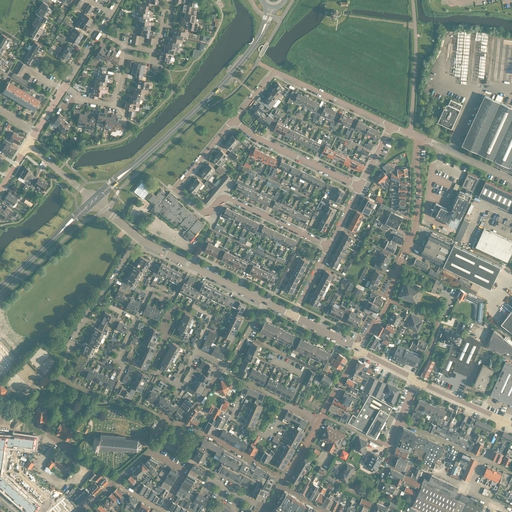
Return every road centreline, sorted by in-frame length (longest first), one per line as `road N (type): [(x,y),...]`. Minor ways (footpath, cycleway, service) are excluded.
road 1 (residential): [(329,246),(228,198),(204,212),(179,193),(232,119)]
road 2 (secondary): [(94,201),(206,99),(257,40)]
road 3 (residential): [(390,299),(417,219),(418,136)]
road 4 (residential): [(359,186),(257,139),(232,119)]
road 5 (residential): [(264,302),(136,236)]
road 6 (residential): [(117,479),(0,414)]
road 7 (residential): [(390,125),(274,70)]
road 8 (secondary): [(0,288),(94,201)]
road 9 (residential): [(91,393),(60,375),(96,300)]
